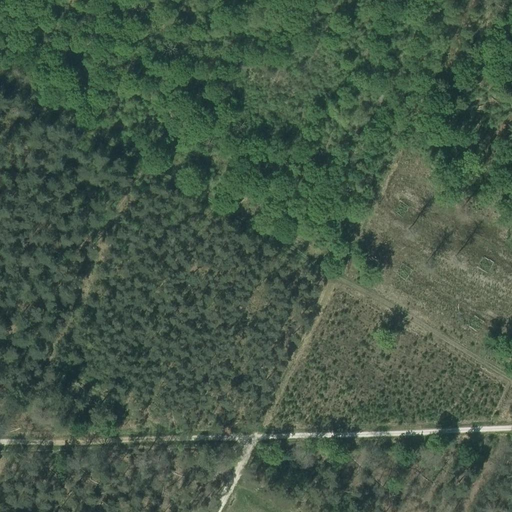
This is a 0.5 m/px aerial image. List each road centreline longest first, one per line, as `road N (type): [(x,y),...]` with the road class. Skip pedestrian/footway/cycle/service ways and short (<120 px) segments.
road 1 (track): [(254,437),(511,431)]
road 2 (track): [(173,438),(0,335)]
road 3 (track): [(0,441),(173,438)]
